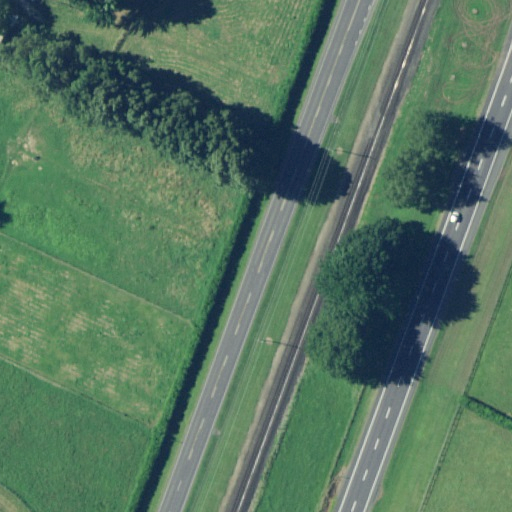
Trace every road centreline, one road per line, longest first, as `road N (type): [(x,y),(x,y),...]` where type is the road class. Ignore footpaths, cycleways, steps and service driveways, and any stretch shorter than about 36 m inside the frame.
road 1 (secondary): [(172,511),(362,0)]
road 2 (primary): [(353,511),(511,84)]
